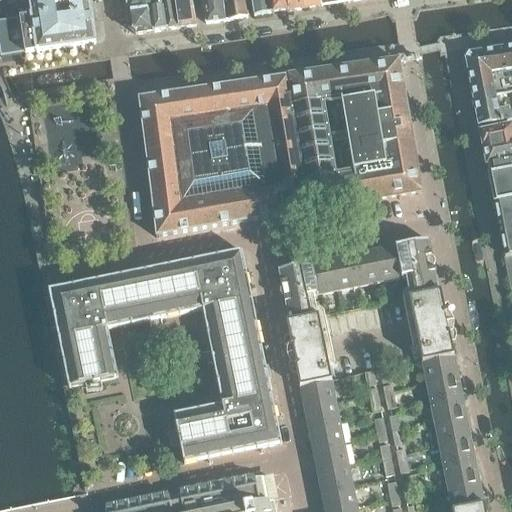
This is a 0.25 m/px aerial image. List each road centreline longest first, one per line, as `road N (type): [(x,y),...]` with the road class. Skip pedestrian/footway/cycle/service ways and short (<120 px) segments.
road 1 (residential): [(511,39),(458,46),(511,333)]
road 2 (residential): [(497,511),(436,202)]
road 3 (residential): [(122,88),(135,94),(408,54)]
road 4 (residential): [(260,238),(143,257),(122,88)]
road 5 (residential): [(117,48),(400,4)]
road 6 (residential): [(69,511),(303,458)]
road 7 (residential): [(260,238),(436,202)]
road 8 (residential): [(436,202),(408,54)]
